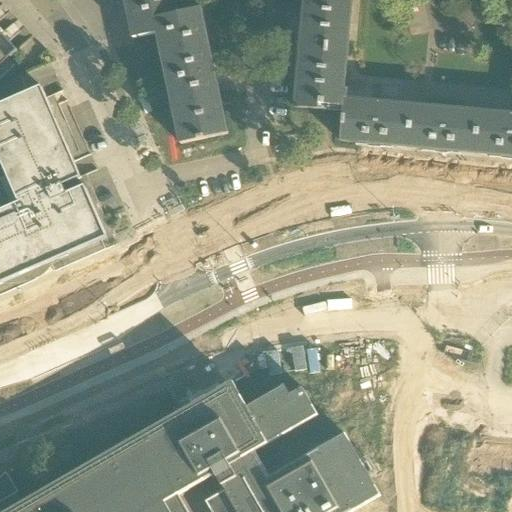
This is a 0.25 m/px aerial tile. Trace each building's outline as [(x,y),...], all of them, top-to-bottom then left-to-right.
[(174,0),(125,0),(127,7),(131,24),(134,39),(158,35),(181,30),(178,14),(174,0)] [(345,90),(346,82),(348,52),(351,22),(353,0),(304,0),(304,11),(303,18),(302,28),(302,34),(300,46),(300,48),(300,53),(299,62),(297,78),(295,108),(319,111),(319,105),(343,108),(344,99),(347,100),(348,90),(345,90)] [(214,64),(212,59),(209,41),(202,9),(178,14),(181,30),(158,35),(161,51),(168,82),(171,98),(173,109),(174,114),(175,116),(177,127),(181,145),(228,135),(223,111),(222,104),(219,92),(218,83),(217,78),(215,72),(214,64)] [(3,35),(0,37),(0,80),(15,67),(9,60),(18,51),(3,35)] [(47,99),(47,98),(42,88),(0,106),(0,159),(8,178),(13,190),(20,204),(13,207),(0,212),(0,285),(3,285),(32,272),(33,271),(51,264),(52,263),(54,262),(108,239),(85,187),(68,195),(64,187),(82,179),(82,178),(81,177),(75,163),(74,162),(47,99)] [(511,114),(500,114),(494,114),(493,113),(477,112),(475,111),(469,111),(464,110),(457,110),(435,108),(433,108),(426,107),(405,105),(397,104),(397,105),(390,104),(375,102),(347,100),(344,99),(343,108),(343,113),(340,142),(356,144),(367,145),(367,147),(368,147),(371,147),(380,148),(381,148),(381,146),(392,147),(392,149),(393,149),(393,147),(401,148),(407,149),(407,151),(408,151),(408,149),(422,150),(422,152),(423,152),(423,150),(431,151),(434,151),(434,153),(435,153),(447,154),(448,154),(448,152),(459,153),(459,155),(460,156),(461,153),(465,154),(474,155),(474,154),(476,155),(479,155),(489,156),(489,158),(490,158),(491,156),(501,157),(501,159),(503,159),(508,160),(511,160),(511,114)] [(298,294),(299,315),(323,313),(322,293),(298,294)] [(216,366),(189,377),(196,397),(224,387),(216,366)] [(355,511),(381,497),(345,434),(318,450),(296,463),(270,478),(256,453),(319,417),(303,389),(290,396),(285,386),(247,408),(233,383),(220,390),(199,402),(23,503),(18,506),(13,497),(18,494),(19,494),(8,474),(7,473),(3,477),(0,479),(0,511),(355,511)]
